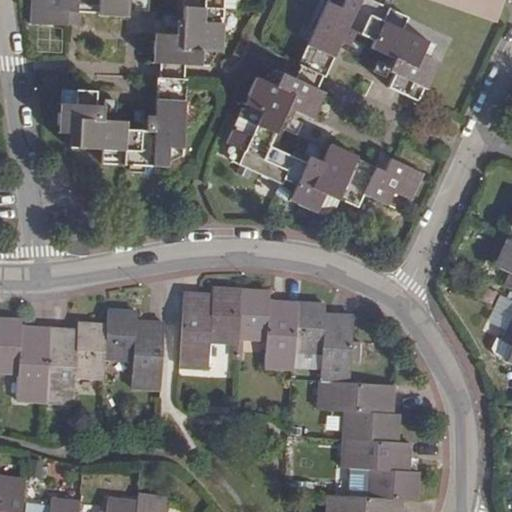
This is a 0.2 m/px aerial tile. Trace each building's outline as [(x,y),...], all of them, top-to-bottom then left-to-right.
[(97,16),(98,0),(30,0),(29,23),(65,26),(66,23),(67,14),(76,15),(97,16)] [(98,0),(97,16),(126,18),(127,0),(98,0)] [(182,0),(181,21),(201,23),(202,8),(223,9),(223,0),(182,0)] [(236,0),(223,0),(223,9),(236,11),(236,0)] [(373,41),(387,9),(368,0),(342,0),(342,2),(338,0),(326,0),(297,65),(299,66),(310,72),(320,52),(333,58),(347,29),(373,41)] [(425,0),(496,24),(503,2),(503,0),(425,0)] [(221,53),(223,9),(202,8),(201,23),(181,21),(180,36),(153,34),(151,63),(158,64),(183,65),(207,67),(208,52),(221,53)] [(401,79),(394,91),(420,103),(437,63),(426,57),(432,45),(402,31),(407,18),(387,9),(373,41),(369,48),(398,62),(393,74),(401,79)] [(67,14),(66,23),(75,24),(76,15),(67,14)] [(324,78),(333,58),(320,52),(310,72),(322,77),(324,78)] [(182,79),(183,65),(158,64),(158,78),(171,78),(182,79)] [(310,72),(299,66),(293,80),(316,90),(322,77),(310,72)] [(316,90),(293,80),(272,70),(266,83),(254,78),(236,117),(256,126),(261,113),(280,121),(286,109),(311,120),(323,93),(316,90)] [(257,71),(254,78),(266,83),(272,70),(257,71)] [(387,87),(394,91),(401,79),(393,74),(387,87)] [(171,78),(158,78),(156,77),(155,100),(169,101),(171,78)] [(186,79),(182,79),(171,78),(169,101),(155,100),(153,132),(125,130),(123,166),(166,168),(168,155),(181,156),(186,79)] [(101,164),(123,166),(125,130),(125,122),(93,120),(94,106),(84,105),(85,92),(59,89),(56,133),(69,134),(68,145),(68,148),(101,150),(101,164)] [(95,92),(85,92),(84,105),(94,106),(95,92)] [(256,126),(236,117),(225,143),(236,148),(230,162),(280,185),(287,169),(292,158),(268,147),(280,121),(261,113),(256,126)] [(69,134),(56,133),(56,140),(68,145),(69,134)] [(337,199),(355,157),(329,145),(317,173),(304,167),(300,175),(287,169),(280,185),(275,195),(314,213),(315,212),(320,201),(333,207),(337,199)] [(300,175),(304,167),(308,158),(295,151),(292,158),(287,169),(300,175)] [(168,155),(166,168),(181,164),(181,156),(168,155)] [(384,170),(355,157),(337,199),(357,208),(363,195),(394,209),(400,197),(410,201),(423,175),(389,159),(384,170)] [(315,212),(333,207),(320,201),(315,212)] [(511,243),(505,240),(493,267),(508,274),(502,287),(511,291),(511,243)] [(238,343),(239,338),(241,290),(213,288),(213,296),(185,293),(183,324),(180,367),(209,368),(210,341),(238,343)] [(294,369),(294,351),(297,303),(270,301),(270,291),(241,290),(239,338),(266,340),(265,367),(294,369)] [(321,370),(321,381),(350,382),(352,361),(353,343),(354,316),(326,315),(326,305),(297,303),(294,351),(323,353),(321,370)] [(108,310),(107,325),(105,358),(134,360),(132,387),(161,389),(164,324),(137,322),(137,312),(108,310)] [(511,314),(500,340),(511,346),(511,348),(506,362),(511,365),(511,314)] [(0,318),(0,371),(19,373),(17,400),(45,402),(50,328),(22,326),(23,320),(0,318)] [(78,329),(50,328),(45,402),(74,403),(76,376),(104,377),(105,358),(107,325),(79,323),(78,329)] [(511,348),(511,346),(500,340),(493,337),(487,349),(492,356),(506,362),(511,348)] [(353,343),(352,361),(361,361),(362,344),(353,343)] [(210,376),(229,377),(230,345),(211,345),(210,376)] [(294,369),(321,370),(323,353),(294,351),(294,369)] [(350,382),(321,381),(318,410),(346,411),(344,439),(397,442),(399,414),(392,414),(394,385),(350,382)] [(397,442),(344,439),(343,468),(371,469),(369,497),(402,499),(417,500),(418,471),(409,471),(411,443),(397,442)] [(0,511),(21,511),(25,480),(0,477),(0,511)] [(401,511),(402,499),(369,497),(329,495),(327,511),(401,511)] [(165,511),(166,501),(138,497),(137,503),(136,511),(165,511)] [(78,511),(80,502),(51,498),(49,511),(78,511)] [(136,511),(137,503),(108,499),(106,511),(136,511)]
